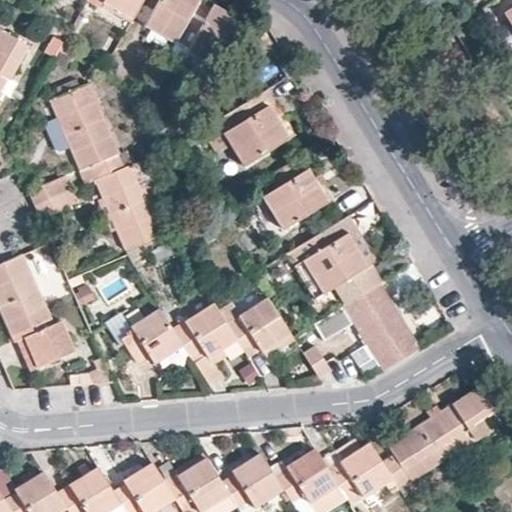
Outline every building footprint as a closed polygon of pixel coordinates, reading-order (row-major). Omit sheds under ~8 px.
[(132,18),(142,0),(86,0),(100,8),(102,7),(104,2),(132,18)] [(184,27),(198,1),(198,0),(160,0),(146,26),(175,43),(184,27)] [(198,1),(184,27),(198,34),(188,50),(217,67),(241,21),(213,6),(211,8),(198,1)] [(130,23),(132,18),(104,2),(102,7),(130,23)] [(28,46),(0,30),(0,91),(7,79),(9,80),(28,46)] [(64,41),(59,49),(72,57),(77,49),(64,41)] [(75,58),(72,57),(59,49),(53,62),(67,70),(75,58)] [(60,97),(79,88),(76,80),(56,87),(60,97)] [(91,84),(79,88),(60,97),(50,100),(58,117),(71,149),(79,168),(27,191),(33,204),(72,188),(95,178),(131,163),(126,150),(120,153),(91,84)] [(266,88),(203,126),(210,141),(225,132),(231,143),(245,165),(288,139),(268,106),(275,102),(266,88)] [(71,149),(58,117),(43,124),(56,155),(71,149)] [(225,132),(210,141),(217,152),(231,143),(225,132)] [(183,139),(173,145),(182,160),(192,155),(183,139)] [(148,155),(131,163),(95,178),(103,197),(116,229),(125,249),(169,230),(149,184),(158,179),(148,155)] [(296,159),(272,173),(280,186),(263,196),(284,228),(328,202),(308,169),(304,170),(296,159)] [(72,188),(33,204),(40,217),(77,202),(72,188)] [(110,232),(116,229),(103,197),(97,200),(110,232)] [(336,285),(346,302),(379,281),(369,265),(376,260),(366,245),(355,227),(346,214),(288,251),(315,297),(336,285)] [(368,220),(355,227),(366,245),(378,236),(368,220)] [(167,243),(149,251),(154,262),(173,255),(167,243)] [(21,254),(0,263),(0,308),(15,341),(16,340),(24,337),(38,368),(74,352),(60,322),(53,325),(21,254)] [(388,275),(379,281),(393,304),(403,299),(388,275)] [(379,281),(346,302),(342,304),(367,344),(379,365),(380,365),(383,370),(420,347),(393,304),(379,281)] [(290,334),(268,298),(240,315),(231,302),(219,310),(236,338),(244,350),(256,343),(259,348),(261,351),(263,350),(290,334)] [(219,310),(214,303),(173,328),(184,345),(190,354),(191,357),(203,350),(207,356),(224,346),(236,338),(219,310)] [(173,328),(160,308),(131,327),(134,333),(122,340),(137,362),(149,355),(153,363),(157,361),(184,345),(173,328)] [(292,336),(290,334),(263,350),(267,357),(294,340),(292,336)] [(24,337),(16,340),(29,371),(38,368),(24,337)] [(256,343),(244,350),(247,356),(259,348),(256,343)] [(365,373),(379,365),(367,344),(351,353),(365,373)] [(190,354),(184,345),(157,361),(162,367),(172,361),(182,365),(184,357),(190,354)] [(314,345),(302,352),(317,377),(330,370),(314,345)] [(229,354),(224,346),(207,356),(212,364),(229,354)] [(203,350),(191,357),(195,364),(207,356),(203,350)] [(99,358),(92,361),(96,370),(90,374),(93,380),(106,375),(99,358)] [(335,376),(330,370),(317,377),(321,383),(335,376)] [(503,422),(480,385),(442,409),(438,403),(424,411),(428,417),(373,451),(390,480),(401,497),(410,492),(404,483),(503,422)] [(390,480),(373,451),(367,442),(351,453),(339,460),(341,462),(327,471),(336,485),(348,504),(390,480)] [(339,460),(351,453),(344,443),(334,451),(339,460)] [(327,471),(314,449),(286,466),(287,468),(274,475),(283,489),(290,502),(303,495),(309,501),(336,485),(327,471)] [(206,458),(203,453),(174,470),(177,475),(206,458)] [(283,489),(274,475),(260,453),(231,471),(232,473),(220,480),(228,494),(236,507),(248,500),(252,506),(283,489)] [(220,480),(206,458),(177,475),(178,477),(165,485),(173,498),(181,511),(196,511),(199,510),(228,494),(220,480)] [(149,511),(173,498),(165,485),(151,463),(123,479),(124,482),(111,489),(120,503),(125,511),(149,511)] [(111,489),(98,466),(69,484),(69,487),(57,494),(65,507),(67,511),(104,511),(120,503),(111,489)] [(57,511),(65,507),(57,494),(43,471),(16,489),(17,491),(3,498),(11,511),(57,511)] [(11,511),(3,498),(0,493),(0,511),(11,511)] [(226,511),(236,507),(228,494),(199,510),(199,511),(226,511)] [(125,511),(120,503),(104,511),(125,511)]
